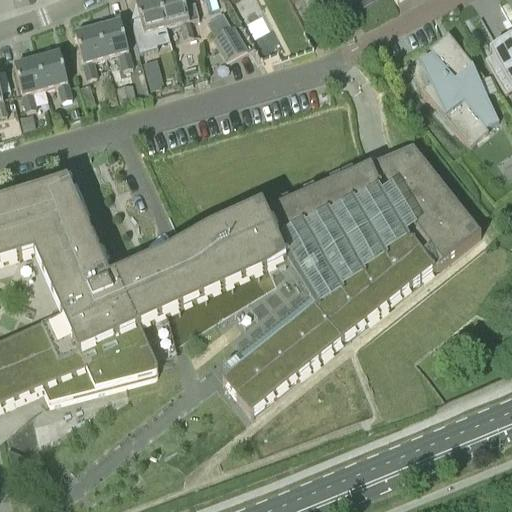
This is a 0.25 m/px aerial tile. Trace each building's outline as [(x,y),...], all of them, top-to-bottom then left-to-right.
[(195,9),(186,12),(182,0),(164,0),(159,1),(167,33),(180,29),(184,44),(193,42),(189,26),(198,24),(195,9)] [(381,3),(378,0),(355,0),(362,13),(381,3)] [(154,36),(167,33),(159,1),(136,7),(148,54),(158,51),(154,36)] [(351,6),(339,12),(348,29),(360,23),(351,6)] [(124,75),(133,73),(120,27),(97,33),(105,64),(120,60),(124,75)] [(234,31),(213,43),(226,67),(247,55),(234,31)] [(93,67),(105,64),(97,33),(75,39),(87,85),(97,82),(93,67)] [(482,84),(454,49),(448,41),(430,57),(432,61),(419,67),(431,90),(422,94),(421,94),(420,95),(470,152),(488,136),(486,133),(499,127),(477,87),(482,84)] [(491,62),(485,65),(505,98),(511,94),(511,42),(490,56),(493,61),(491,62)] [(58,92),(62,107),(72,105),(59,58),(37,64),(45,95),(58,92)] [(32,99),(45,95),(37,64),(14,70),(27,117),(36,114),(32,99)] [(143,68),(147,82),(160,78),(158,69),(157,65),(146,68),(143,68)] [(89,89),(79,92),(79,94),(84,113),(95,110),(89,89)] [(117,93),(120,107),(135,104),(132,89),(117,93)] [(79,122),(76,113),(70,115),(73,124),(79,122)] [(24,136),(36,133),(33,119),(21,122),(24,136)] [(394,204),(428,177),(413,158),(384,171),(367,178),(381,210),(394,204)] [(511,169),(503,176),(509,185),(511,183),(511,169)] [(410,226),(445,198),(428,177),(394,204),(410,226)] [(352,222),(381,210),(367,178),(338,190),(352,222)] [(323,235),(352,222),(338,190),(309,203),(323,235)] [(87,235),(82,225),(83,224),(69,193),(0,213),(0,266),(37,255),(69,327),(0,356),(0,416),(9,413),(43,398),(36,381),(140,335),(132,318),(178,298),(165,267),(119,287),(116,281),(110,284),(88,235),(87,235)] [(427,248),(463,219),(462,218),(461,218),(445,198),(410,226),(418,236),(427,248)] [(294,248),(323,235),(309,203),(280,215),(294,248)] [(265,260),(294,248),(280,215),(251,228),(265,260)] [(427,248),(444,271),(481,241),(463,219),(427,248)] [(236,273),(265,260),(251,228),(222,240),(236,273)] [(444,271),(427,248),(418,236),(393,255),(419,289),(431,279),(432,280),(444,271)] [(207,286),(236,273),(222,240),(193,253),(207,286)] [(199,290),(207,286),(193,253),(183,257),(183,259),(165,267),(178,298),(199,289),(199,290)] [(395,308),(419,289),(393,255),(368,273),(395,308)] [(371,327),(395,308),(368,273),(344,292),(371,327)] [(346,346),(371,327),(344,292),(319,310),(346,346)] [(322,366),(346,346),(319,310),(295,329),(322,366)] [(298,385),(322,366),(295,329),(271,348),(298,385)] [(158,377),(158,376),(140,335),(36,381),(43,398),(49,411),(154,384),(155,383),(156,383),(157,381),(158,380),(158,379),(158,378),(158,377)] [(274,404),(298,385),(271,348),(247,367),(274,404)] [(253,420),(274,404),(247,367),(222,387),(251,423),(254,421),(253,420)] [(12,474),(29,464),(7,455),(12,474)]
